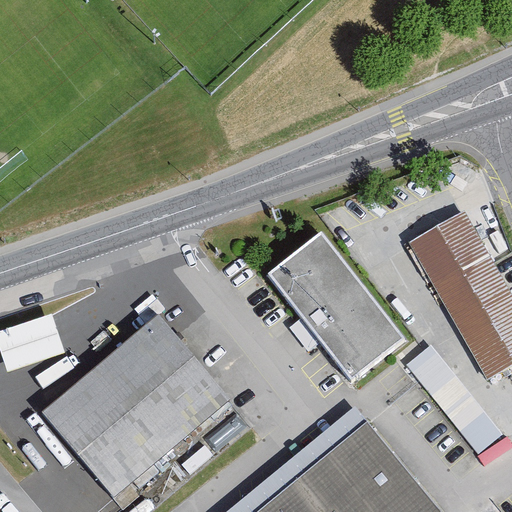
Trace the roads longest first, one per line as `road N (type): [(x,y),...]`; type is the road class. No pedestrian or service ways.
road 1 (secondary): [(511,66),(227,195)]
road 2 (secondary): [(227,195),(491,113)]
road 3 (secondary): [(227,195),(0,273)]
